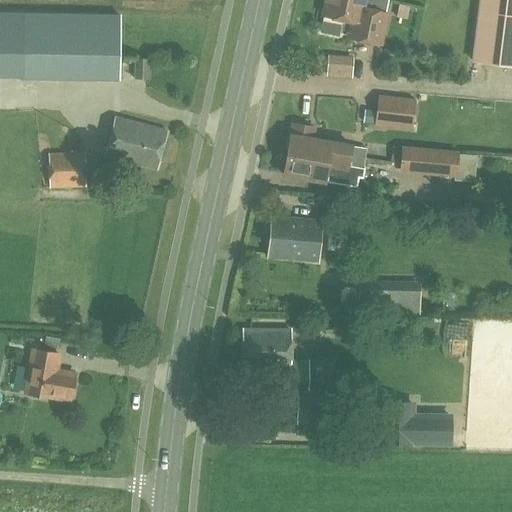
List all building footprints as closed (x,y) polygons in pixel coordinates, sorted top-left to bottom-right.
[(324,16),(321,32),(337,36),(341,19),(350,21),(359,23),(356,39),(380,45),(387,14),(385,14),(388,0),(385,0),(326,0),(323,15),(324,16)] [(511,0),(479,0),(472,61),(511,65),(511,0)] [(0,13),(0,76),(19,76),(119,79),(121,16),(21,14),(0,13)] [(137,59),(136,79),(151,79),(152,59),(137,59)] [(336,63),(336,79),(361,79),(361,63),(336,63)] [(375,122),(374,126),(412,130),(413,125),(413,119),(416,99),(377,95),(376,109),(375,122)] [(156,169),(167,131),(116,117),(105,156),(156,169)] [(293,124),(291,136),(290,136),(284,174),(324,181),(356,186),(357,176),(362,177),(364,168),(348,165),(349,156),(351,146),(331,143),(312,139),(314,127),(293,124)] [(395,163),(397,150),(378,146),(375,159),(395,163)] [(471,167),(472,155),(459,154),(459,151),(401,146),(398,172),(457,178),(458,165),(471,167)] [(50,188),(86,187),(85,152),(49,153),(50,188)] [(318,262),(322,221),(271,217),(267,257),(318,262)] [(420,314),(420,281),(359,280),(358,313),(420,314)] [(336,423),(337,390),(307,390),(308,361),(290,361),(291,330),(242,330),(242,370),(290,370),(289,391),(299,391),(298,423),(336,423)] [(61,337),(46,334),(44,345),(59,348),(61,337)] [(70,400),(75,374),(57,371),(60,355),(33,350),(25,392),(70,400)] [(450,417),(413,416),(413,401),(379,401),(379,444),(411,444),(411,446),(450,446),(450,417)]
